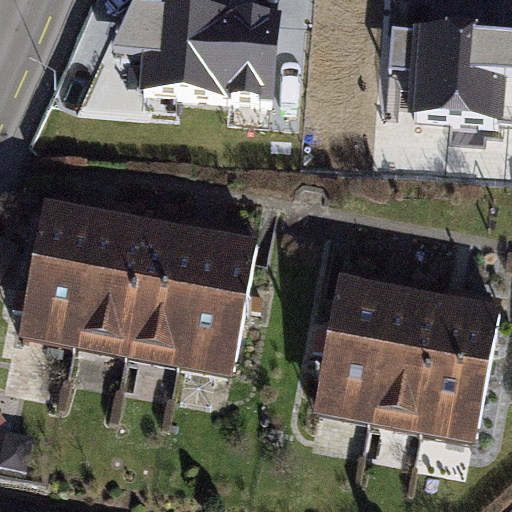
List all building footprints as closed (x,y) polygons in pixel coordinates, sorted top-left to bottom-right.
[(194,22),(141,18),(120,64),(149,67),(146,101),(279,113),(286,30),(194,22)] [(511,42),(407,34),(400,117),(511,126),(511,42)] [(84,211),(42,203),(17,341),(231,380),(255,244),(219,237),(191,232),(114,217),(84,211)] [(0,280),(17,250),(0,240),(0,280)] [(401,294),(340,282),(338,293),(314,417),(475,446),(500,312),(452,303),(401,294)]
